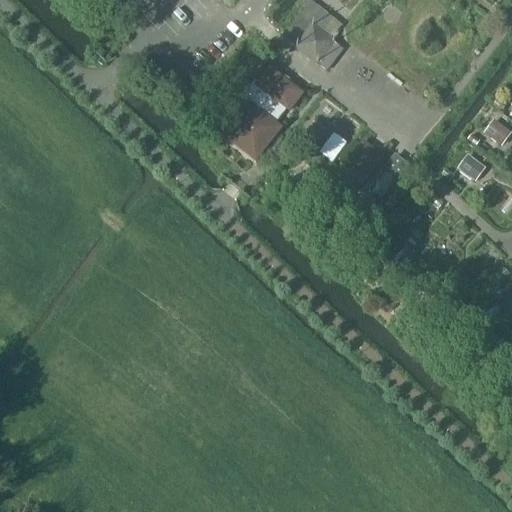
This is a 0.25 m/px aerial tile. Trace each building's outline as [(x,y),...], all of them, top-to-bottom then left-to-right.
[(309,29),(328,43),(342,27),(307,0),(305,0),(298,10),(302,13),(282,38),(295,48),(309,29)] [(295,48),(293,50),(316,67),(317,65),(326,72),(340,53),(328,43),(309,29),(295,48)] [(222,138),(254,163),(279,131),(272,126),(284,110),(288,113),(300,97),(268,72),(257,87),(253,84),(240,102),(246,107),(222,138)] [(496,103),(493,106),(501,112),(504,108),(496,103)] [(484,136),(500,147),(508,137),(492,125),(484,136)] [(470,138),(467,142),(475,148),(478,144),(470,138)] [(347,164),(366,179),(381,160),(362,145),(347,164)] [(394,159),(386,169),(398,179),(406,169),(394,159)] [(458,171),(474,183),(482,172),(466,160),(458,171)] [(444,173),(441,177),(449,183),(452,179),(444,173)] [(396,245),(382,260),(392,270),(406,255),(396,245)] [(414,289),(425,300),(434,291),(422,280),(414,289)] [(440,316),(450,326),(464,312),(453,302),(440,316)] [(483,331),(470,345),(480,355),(493,340),(483,331)] [(511,359),(511,358),(497,372),(507,382),(511,376),(511,359)]
